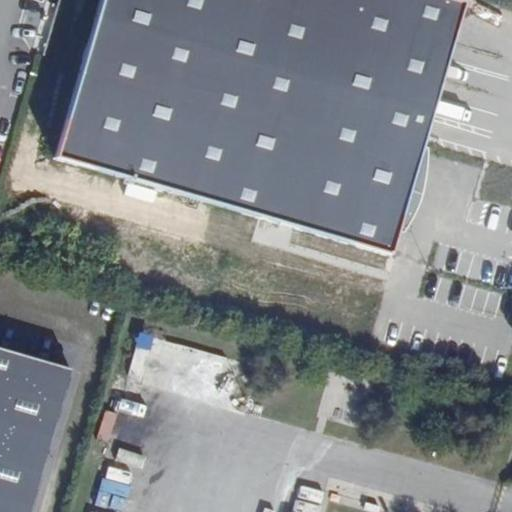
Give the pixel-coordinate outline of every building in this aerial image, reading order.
[(460,4),(446,0),(97,0),(52,159),(387,256),(460,4)] [(241,297),(280,312),(295,275),(256,259),(241,297)] [(425,347),(444,352),(450,331),(432,325),(425,347)] [(235,361),(141,334),(134,359),(228,386),(235,361)] [(29,511),(69,369),(0,349),(0,511),(29,511)]
